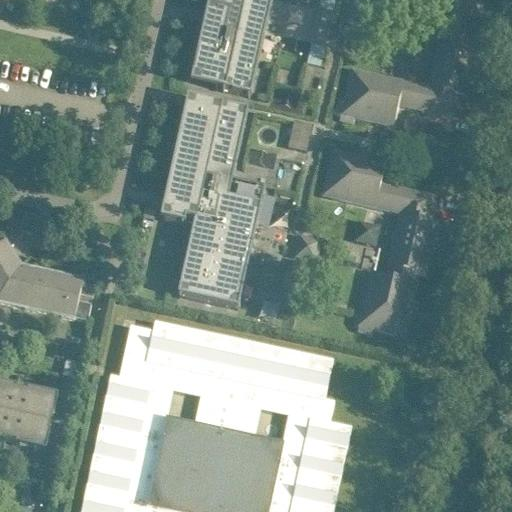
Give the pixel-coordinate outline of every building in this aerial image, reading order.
[(191,80),(190,86),(215,92),(251,100),(272,0),(209,0),(211,1),(211,0),(213,1),(205,38),(203,38),(203,37),(201,36),(191,80)] [(471,44),(480,0),(432,0),(428,24),(442,27),(428,90),(351,73),(343,105),(339,104),(336,117),(341,118),(339,123),(353,126),(354,121),(393,130),(398,109),(453,121),(458,99),(466,100),(479,46),(471,44)] [(352,7),(348,24),(365,27),(368,11),(352,7)] [(187,100),(165,197),(160,223),(185,228),(185,227),(184,226),(185,222),(194,224),(177,299),(238,312),(265,189),(238,184),(232,183),(248,114),(187,100)] [(297,122),(291,148),(310,153),(316,126),(297,122)] [(16,136),(1,132),(0,135),(0,153),(12,156),(16,136)] [(370,337),(372,332),(404,339),(418,276),(426,278),(436,235),(438,224),(430,222),(435,200),(380,187),(385,165),(332,153),(322,199),(399,216),(391,253),(398,255),(392,281),(370,276),(361,316),(356,315),(353,328),(358,329),(357,334),(370,337)] [(24,216),(20,235),(34,238),(38,219),(24,216)] [(0,306),(74,323),(74,322),(87,325),(91,308),(77,305),(79,298),(92,301),(96,285),(83,282),(83,281),(22,267),(6,242),(0,246),(0,306)] [(299,243),(296,260),(312,264),(315,247),(299,243)] [(111,380),(81,511),(333,511),(351,432),(329,427),(334,406),(326,404),(334,365),(155,327),(153,335),(131,330),(121,373),(127,374),(125,383),(111,380)] [(66,363),(62,378),(74,381),(78,365),(66,363)] [(0,444),(4,445),(4,443),(15,445),(15,447),(45,454),(58,398),(27,392),(27,394),(15,391),(16,389),(0,385),(0,444)] [(56,430),(53,445),(60,447),(64,432),(56,430)] [(35,471),(33,482),(43,484),(45,474),(35,471)]
